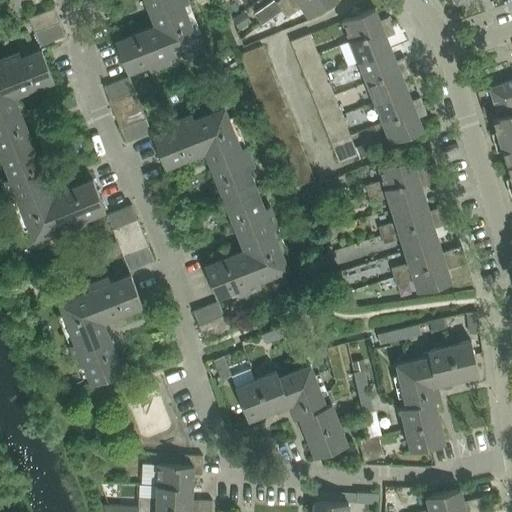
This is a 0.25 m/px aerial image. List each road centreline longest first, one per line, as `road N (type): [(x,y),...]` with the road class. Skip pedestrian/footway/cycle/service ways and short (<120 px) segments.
road 1 (residential): [(511,459),(433,476),(233,469),(191,356),(167,255),(86,83),(67,0)]
road 2 (residential): [(511,255),(450,50)]
road 3 (residential): [(511,436),(504,339),(511,313)]
